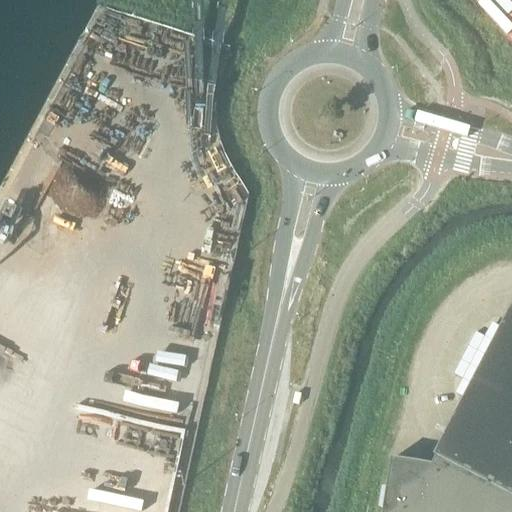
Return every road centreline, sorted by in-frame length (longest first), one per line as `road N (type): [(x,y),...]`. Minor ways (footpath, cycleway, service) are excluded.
road 1 (unclassified): [(272,511),(351,262),(426,187),(435,157)]
road 2 (primary): [(235,511),(311,177)]
road 3 (primary): [(346,53),(313,53),(284,69),(267,98),(267,131),(283,160),(311,177)]
road 4 (unknown): [(0,467),(82,299)]
road 5 (unclassified): [(511,146),(394,118)]
